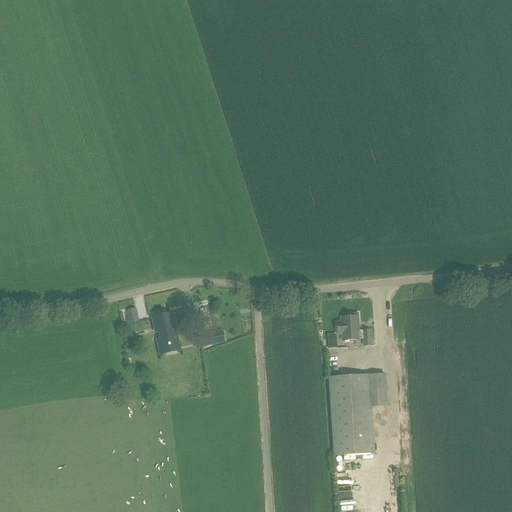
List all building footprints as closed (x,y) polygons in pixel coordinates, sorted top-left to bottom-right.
[(139,321),(136,308),(126,311),(129,323),(139,321)] [(156,317),(163,347),(179,344),(172,313),(156,317)] [(371,345),(370,331),(363,331),(358,332),(357,322),(358,322),(358,313),(349,314),(349,317),(341,318),(341,322),(336,323),(337,334),(342,334),(342,341),(358,340),(358,337),(363,337),(364,346),(371,345)] [(205,346),(225,342),(222,329),(202,334),(205,346)] [(384,374),(328,378),(333,456),(373,453),(371,407),(386,406),(384,374)]
